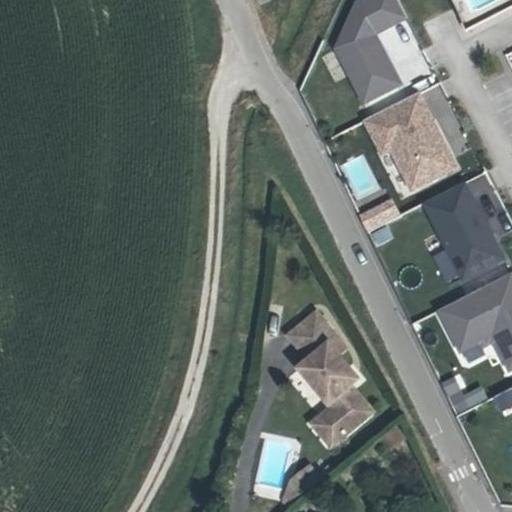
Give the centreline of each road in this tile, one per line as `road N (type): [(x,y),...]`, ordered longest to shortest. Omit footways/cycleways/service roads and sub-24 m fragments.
road 1 (residential): [(233,0),(483,511)]
road 2 (track): [(140,511),(190,405),(215,296),(227,110),(247,25)]
road 3 (residential): [(429,0),(511,162)]
